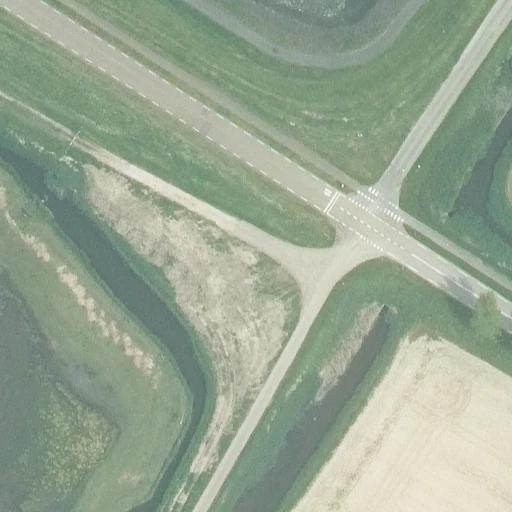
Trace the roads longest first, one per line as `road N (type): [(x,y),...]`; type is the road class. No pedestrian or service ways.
road 1 (unclassified): [(364,222),(19,0)]
road 2 (unclassified): [(329,284),(0,101)]
road 3 (unclassified): [(364,222),(511,2)]
road 4 (unclassified): [(194,511),(329,284)]
road 5 (unclassified): [(511,318),(364,222)]
